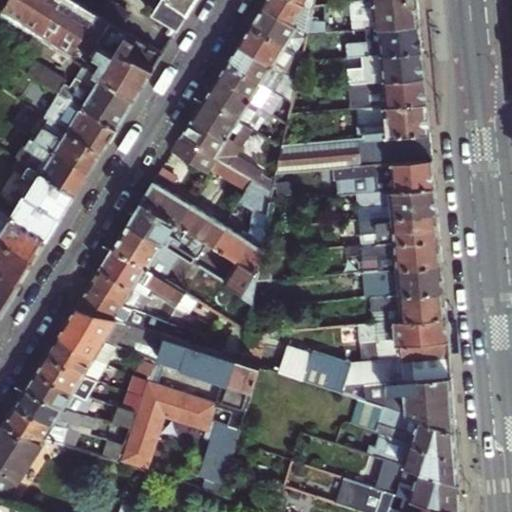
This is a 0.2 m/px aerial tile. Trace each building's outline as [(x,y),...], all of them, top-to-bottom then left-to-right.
[(11,0),(2,15),(51,44),(71,55),(79,42),(93,51),(99,42),(85,33),(91,22),(106,31),(112,22),(74,0),(11,0)] [(185,19),(190,10),(172,0),(161,0),(153,14),(178,29),(185,19)] [(172,0),(190,10),(196,0),(172,0)] [(266,0),(265,3),(308,32),(313,10),(299,0),(266,0)] [(299,0),(313,10),(315,4),(315,0),(299,0)] [(376,18),(377,27),(420,23),(420,15),(418,0),(363,0),(351,1),(352,20),(376,18)] [(307,39),(308,32),(265,3),(260,12),(253,23),(296,51),(304,37),(307,39)] [(313,10),(308,32),(326,31),(326,3),(315,4),(313,10)] [(352,20),(353,29),(366,28),(377,27),(376,18),(352,20)] [(287,66),(296,51),(253,23),(248,31),(241,42),(285,69),(287,66)] [(420,23),(377,27),(366,28),(368,40),(347,42),(348,56),(369,54),(423,49),(422,43),(420,23)] [(96,71),(103,75),(137,95),(149,75),(155,66),(129,50),(138,37),(129,32),(116,53),(102,44),(96,53),(104,58),(96,71)] [(160,59),(164,53),(138,37),(129,50),(155,66),(160,59)] [(229,61),(283,94),(291,98),(293,100),(296,87),(298,77),(289,72),(285,69),(241,42),(236,50),(229,61)] [(64,66),(71,55),(51,44),(44,54),(64,66)] [(423,49),(369,54),(370,67),(348,68),(348,69),(338,70),(339,83),(351,82),(372,80),(425,76),(425,70),(423,49)] [(298,77),(296,87),(318,85),(339,83),(338,70),(337,57),(302,60),(301,67),(298,77)] [(42,79),(50,66),(38,59),(30,72),(42,79)] [(272,113),(283,94),(229,61),(226,65),(218,79),(260,105),(272,113)] [(137,95),(103,75),(96,71),(84,64),(78,74),(70,87),(65,84),(69,77),(50,66),(42,79),(59,90),(70,96),(119,125),(129,109),(137,95)] [(301,67),(291,68),(289,72),(298,77),(301,67)] [(352,107),(356,107),(428,101),(427,95),(425,76),(372,80),(372,90),(351,91),(352,107)] [(272,113),(260,105),(218,79),(214,85),(207,97),(249,124),(257,111),(261,113),(271,119),(274,114),(272,113)] [(351,82),(351,91),(372,90),(372,80),(351,82)] [(296,87),(293,100),(291,112),(319,110),(318,85),(296,87)] [(59,90),(54,100),(65,106),(70,96),(59,90)] [(291,98),(283,94),(272,113),(274,114),(280,117),(291,98)] [(119,125),(70,96),(65,106),(54,100),(45,114),(104,149),(113,134),(119,125)] [(254,126),(249,124),(207,97),(203,104),(195,116),(241,145),(260,157),(271,138),(254,126)] [(357,122),(358,137),(430,131),(430,124),(428,101),(356,107),(357,122)] [(254,126),(261,113),(257,111),(249,124),(254,126)] [(30,134),(32,135),(91,170),(98,158),(104,149),(45,114),(43,112),(30,134)] [(184,134),(218,155),(248,173),(253,165),(235,154),(241,145),(195,116),(191,123),(184,134)] [(358,137),(357,122),(322,125),(323,140),(358,137)] [(430,131),(358,137),(323,140),(283,143),(277,172),(334,167),(433,158),(432,154),(430,131)] [(178,144),(174,150),(208,172),(211,167),(218,155),(184,134),(178,144)] [(91,170),(32,135),(19,156),(78,191),(85,180),(91,170)] [(211,167),(247,188),(254,177),(248,173),(218,155),(211,167)] [(27,193),(14,214),(50,236),(64,214),(78,191),(19,156),(13,166),(37,181),(29,194),(27,193)] [(358,193),(378,191),(379,191),(436,185),(435,175),(433,158),(334,167),(335,179),(339,178),(340,195),(358,193)] [(263,247),(274,190),(254,177),(247,188),(240,201),(254,210),(250,232),(245,228),(241,234),(263,247)] [(161,183),(155,180),(144,199),(180,222),(191,203),(190,202),(161,183)] [(392,203),(393,215),(438,211),(437,203),(436,185),(379,191),(358,193),(359,206),(392,203)] [(165,242),(173,247),(182,252),(195,231),(180,222),(144,199),(138,207),(131,220),(165,242)] [(199,207),(191,203),(180,222),(195,231),(209,240),(216,245),(228,225),(225,224),(199,207)] [(359,206),(360,218),(393,215),(392,203),(359,206)] [(0,237),(36,259),(44,246),(50,236),(14,214),(0,205),(0,237)] [(377,242),(441,236),(440,230),(438,211),(393,215),(360,218),(362,232),(377,231),(377,242)] [(165,242),(131,220),(126,228),(115,246),(148,266),(154,270),(174,283),(178,277),(170,271),(173,267),(163,261),(156,256),(165,242)] [(232,228),(228,225),(216,245),(223,249),(259,272),(262,254),(263,247),(241,234),(232,228)] [(362,244),(377,242),(377,231),(362,232),(362,244)] [(367,269),(380,268),(443,261),(442,251),(441,236),(377,242),(362,244),(347,245),(347,253),(365,252),(367,269)] [(0,268),(22,281),(31,267),(36,259),(0,237),(0,268)] [(216,245),(209,240),(205,247),(219,256),(223,249),(216,245)] [(173,247),(165,242),(156,256),(163,261),(173,247)] [(109,254),(102,265),(135,286),(148,266),(115,246),(109,254)] [(223,249),(219,256),(234,266),(226,280),(240,289),(254,298),(257,280),(259,272),(223,249)] [(259,272),(257,280),(272,279),(271,268),(272,268),(273,267),(274,265),(273,263),(272,262),(270,262),(270,253),(262,254),(259,272)] [(400,293),(445,289),(445,281),(443,261),(380,268),(367,269),(365,269),(366,283),(382,282),(399,280),(400,293)] [(135,286),(102,265),(98,273),(92,283),(123,304),(174,323),(181,326),(186,312),(154,293),(152,296),(135,286)] [(226,280),(202,265),(195,274),(233,299),(240,289),(226,280)] [(174,283),(154,270),(148,266),(135,286),(152,296),(154,293),(186,312),(187,313),(197,297),(174,283)] [(22,281),(0,268),(0,313),(1,315),(16,291),(22,281)] [(383,295),(400,293),(399,280),(382,282),(383,295)] [(87,291),(78,305),(167,335),(170,336),(174,323),(123,304),(92,283),(87,291)] [(447,308),(445,289),(400,293),(383,295),(373,295),(374,309),(387,308),(389,321),(448,315),(447,308)] [(109,337),(112,332),(124,342),(159,356),(167,335),(78,305),(76,309),(72,315),(70,318),(106,341),(107,341),(109,337)] [(375,322),(389,321),(387,308),(374,309),(375,322)] [(288,346),(280,372),(343,392),(345,385),(364,383),(452,375),(450,346),(448,315),(389,321),(375,322),(360,323),(361,342),(379,341),(380,362),(362,363),(351,363),(313,351),(312,354),(288,346)] [(95,358),(106,341),(70,318),(67,323),(59,335),(95,358)] [(238,323),(232,334),(246,340),(248,334),(248,329),(238,323)] [(117,345),(145,357),(155,362),(155,363),(157,359),(159,356),(124,342),(112,332),(109,337),(107,341),(117,345)] [(246,340),(245,350),(243,360),(260,366),(265,332),(248,334),(246,340)] [(245,350),(246,340),(232,334),(227,343),(245,350)] [(56,341),(49,352),(85,375),(95,358),(59,335),(56,341)] [(191,343),(170,336),(167,335),(159,356),(184,364),(191,343)] [(107,341),(106,341),(95,358),(102,360),(108,361),(117,345),(107,341)] [(379,341),(361,342),(362,363),(380,362),(379,341)] [(183,366),(204,373),(211,349),(191,343),(184,364),(183,366)] [(243,360),(245,350),(227,343),(222,353),(234,357),(243,360)] [(222,353),(211,349),(204,373),(224,380),(226,381),(234,357),(222,353)] [(85,375),(49,352),(45,358),(37,371),(74,392),(85,375)] [(243,360),(234,357),(226,381),(224,380),(217,400),(165,384),(159,382),(158,385),(149,383),(125,456),(149,464),(166,412),(208,426),(206,434),(213,437),(202,471),(224,478),(263,366),(260,366),(243,360)] [(155,362),(145,357),(140,370),(144,372),(142,377),(149,380),(155,364),(155,363),(155,362)] [(102,360),(95,358),(85,375),(92,378),(102,360)] [(34,377),(27,388),(62,409),(78,411),(85,397),(73,393),(74,392),(37,371),(34,377)] [(88,396),(98,380),(92,378),(85,375),(74,392),(73,393),(85,397),(86,395),(88,396)] [(452,375),(364,383),(345,385),(343,392),(362,399),(387,406),(393,408),(406,413),(457,429),(455,415),(453,389),(452,375)] [(149,380),(142,377),(136,393),(143,395),(149,380)] [(23,394),(17,404),(51,423),(56,418),(80,424),(80,423),(93,426),(113,432),(111,439),(117,440),(125,442),(131,426),(114,422),(102,418),(78,411),(62,409),(27,388),(23,394)] [(136,393),(130,391),(125,407),(137,411),(143,395),(136,393)] [(382,421),(387,406),(362,399),(355,422),(380,430),(389,433),(414,441),(417,432),(382,421)] [(119,405),(107,402),(102,418),(114,422),(119,405)] [(13,410),(5,422),(46,436),(59,440),(68,427),(51,423),(17,404),(13,410)] [(119,405),(114,422),(131,426),(137,411),(125,407),(119,405)] [(417,432),(414,441),(459,456),(458,446),(457,429),(406,413),(393,408),(387,406),(382,421),(417,432)] [(68,427),(73,429),(91,434),(93,426),(80,423),(80,424),(56,418),(51,423),(68,427)] [(0,495),(8,498),(46,436),(5,422),(0,430),(0,495)] [(73,429),(68,427),(59,440),(68,443),(73,429)] [(389,433),(380,430),(373,453),(379,455),(381,455),(389,433)] [(381,455),(461,481),(460,474),(459,456),(414,441),(389,433),(381,455)] [(125,442),(117,440),(111,457),(118,459),(125,442)] [(463,511),(463,504),(461,481),(381,455),(379,455),(374,470),(418,484),(417,488),(403,484),(401,492),(408,495),(461,511),(463,511)] [(399,492),(348,475),(339,501),(344,503),(372,511),(461,511),(408,495),(403,508),(394,506),(399,492)] [(307,490),(287,484),(282,499),(278,511),(281,511),(314,511),(316,505),(320,494),(307,490)] [(320,494),(316,505),(341,511),(344,503),(339,501),(320,494)] [(134,511),(136,507),(123,503),(120,511),(134,511)]
